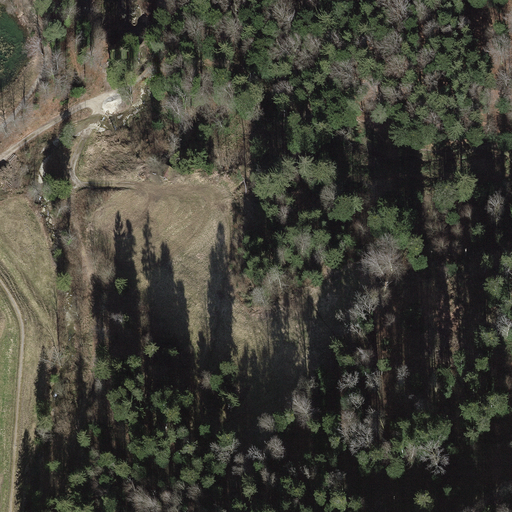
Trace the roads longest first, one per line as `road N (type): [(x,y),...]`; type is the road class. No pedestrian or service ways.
road 1 (track): [(71,179),(176,182),(234,202),(200,407)]
road 2 (track): [(71,179),(96,362)]
road 3 (track): [(94,100),(154,66),(195,0)]
